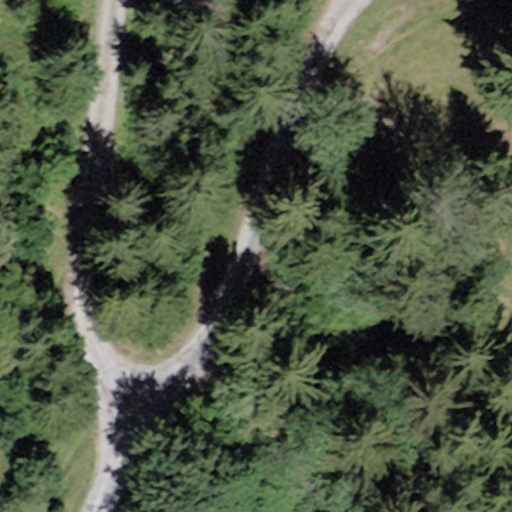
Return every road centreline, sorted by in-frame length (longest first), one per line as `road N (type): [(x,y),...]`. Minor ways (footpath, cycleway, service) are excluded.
road 1 (residential): [(313,0),(253,219),(219,305),(188,367),(154,397),(143,419)]
road 2 (residential): [(143,419),(93,369),(72,296),(101,0)]
road 3 (track): [(364,0),(286,93)]
